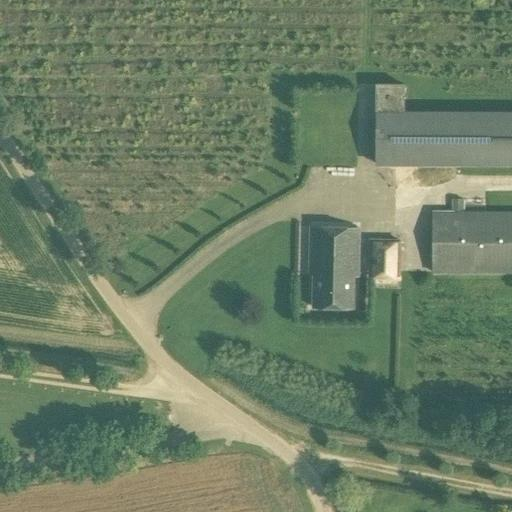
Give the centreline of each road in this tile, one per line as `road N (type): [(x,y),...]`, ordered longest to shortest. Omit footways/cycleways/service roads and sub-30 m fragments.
road 1 (unclassified): [(322,511),(286,453),(185,387),(131,328),(0,130)]
road 2 (track): [(286,453),(511,491)]
road 3 (track): [(185,387),(158,394),(0,371)]
